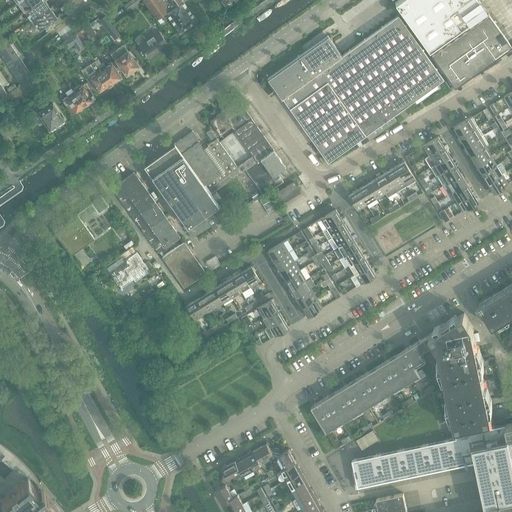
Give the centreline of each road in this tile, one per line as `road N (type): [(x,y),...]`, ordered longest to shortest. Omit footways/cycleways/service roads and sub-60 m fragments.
road 1 (residential): [(287,387),(267,352),(511,204)]
road 2 (residential): [(238,69),(32,217),(0,263)]
road 3 (residential): [(330,181),(511,66)]
road 4 (tertiary): [(96,428),(18,281),(0,263)]
road 5 (residential): [(330,181),(317,183),(238,69)]
road 6 (residential): [(148,476),(276,408)]
road 7 (residential): [(330,503),(471,475)]
